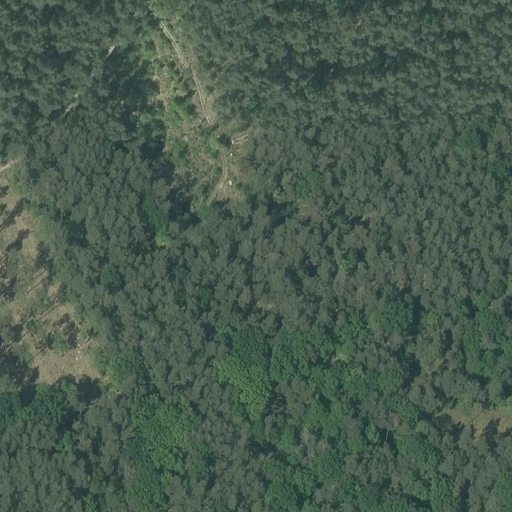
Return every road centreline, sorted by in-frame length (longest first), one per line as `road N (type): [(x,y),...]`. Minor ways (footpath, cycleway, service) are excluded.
road 1 (track): [(0,169),(32,152),(146,0)]
road 2 (track): [(511,192),(436,0)]
